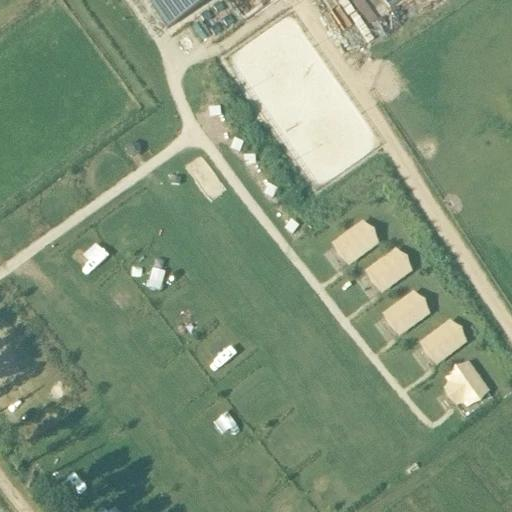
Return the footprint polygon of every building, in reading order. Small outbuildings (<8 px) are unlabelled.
[(146,0),(167,29),(208,0),(146,0)] [(330,244),(347,268),(380,243),(363,220),(330,244)] [(397,247),(364,271),(381,294),(414,270),(397,247)] [(397,339),(431,314),(414,290),(380,315),(397,339)] [(435,367),(468,343),(451,319),(418,344),(435,367)] [(214,333),(197,345),(208,359),(224,346),(214,333)] [(469,361),(439,379),(455,406),(462,401),(468,410),(491,396),(469,361)] [(230,459),(243,473),(257,460),(245,446),(230,459)] [(261,463),(245,476),(256,489),(272,477),(261,463)] [(348,496),(348,480),(316,482),(317,498),(348,496)]
